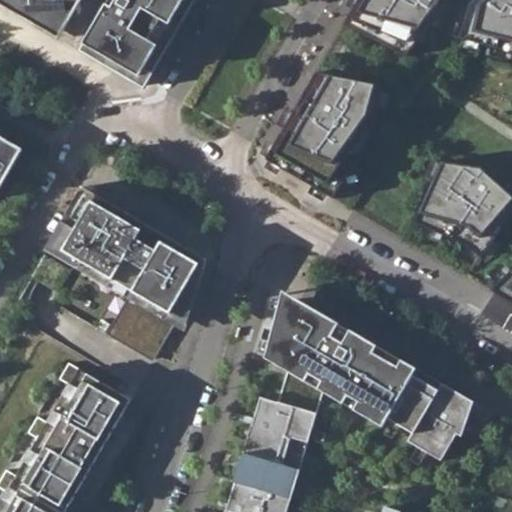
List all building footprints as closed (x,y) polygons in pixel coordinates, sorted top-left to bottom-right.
[(0,0),(0,4),(62,41),(86,0),(0,0)] [(192,0),(110,0),(81,51),(142,86),(192,0)] [(511,0),(359,0),(345,25),(406,57),(427,29),(511,52),(511,0)] [(385,87),(317,73),(266,159),(334,199),(368,145),(385,87)] [(0,187),(22,150),(0,137),(0,187)] [(465,239),(484,257),(511,218),(511,189),(489,166),(441,160),(419,221),(465,239)] [(83,187),(46,250),(82,270),(86,263),(136,292),(132,299),(113,333),(157,358),(176,324),(180,317),(189,323),(209,259),(83,187)] [(136,292),(86,263),(82,270),(132,299),(136,292)] [(511,269),(495,288),(511,298),(511,269)] [(284,291),(271,344),(298,299),(284,291)] [(246,511),(287,511),(324,392),(347,406),(383,427),(388,418),(414,433),(409,441),(442,461),(469,415),(455,407),(462,395),(298,299),(271,344),(293,356),(289,371),(279,403),(246,511)] [(189,323),(180,317),(176,324),(187,331),(189,323)] [(267,359),(289,371),(293,356),(271,344),(267,359)] [(0,507),(0,511),(69,511),(136,399),(79,367),(0,507)] [(476,403),(462,395),(455,407),(469,415),(476,403)] [(226,511),(246,511),(279,403),(261,397),(226,511)] [(414,433),(388,418),(383,427),(409,441),(414,433)]
